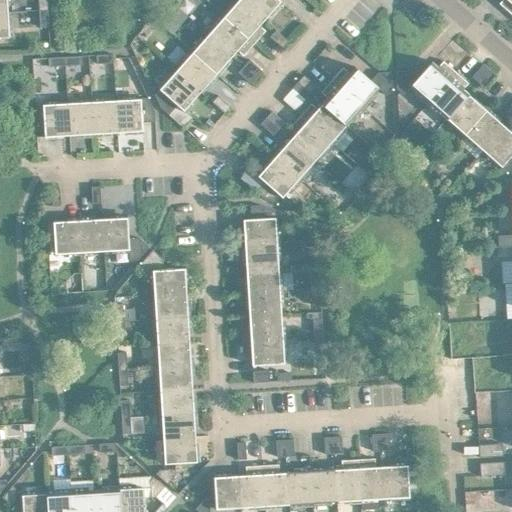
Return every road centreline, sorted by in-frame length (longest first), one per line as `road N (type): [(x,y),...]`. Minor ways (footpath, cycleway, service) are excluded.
road 1 (residential): [(453,511),(452,439),(432,421),(225,429),(201,167)]
road 2 (residential): [(201,167),(320,26)]
road 3 (residential): [(48,171),(201,167)]
